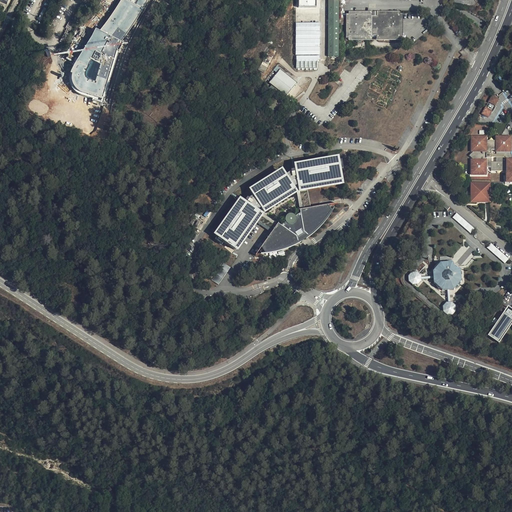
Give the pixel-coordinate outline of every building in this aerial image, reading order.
[(143,9),(147,0),(120,0),(112,14),(100,30),(96,27),(70,72),(69,76),(69,81),(72,87),(77,92),(103,102),(119,50),(123,41),(122,41),(132,26),(143,9)] [(320,68),(320,0),(296,0),(296,68),(320,68)] [(335,0),(324,0),(325,17),(335,17),(335,0)] [(369,14),(346,14),(346,20),(344,20),(344,29),(346,29),(346,35),(368,36),(368,34),(374,34),(374,36),(396,36),(396,14),(374,14),(374,16),(369,16),(369,14)] [(335,25),(325,25),(325,55),(335,56),(335,25)] [(280,69),(269,82),(286,96),(297,83),(280,69)] [(493,104),(497,98),(491,94),(487,101),(493,104)] [(487,116),(490,110),(484,106),(480,113),(487,116)] [(511,155),(509,152),(509,149),(509,134),(495,134),(494,138),(485,138),(484,134),(470,134),(470,149),(474,149),(474,158),(470,158),(470,172),(485,172),(485,166),(490,165),(490,168),(505,168),(505,176),(503,176),(503,181),(511,181),(511,179),(511,155)] [(240,199),(214,236),(238,253),(264,216),(299,194),(345,186),(340,157),(293,165),(295,173),(289,173),(286,175),(282,169),(249,190),(252,197),(248,199),(247,202),(240,199)] [(475,194),(475,199),(480,199),(480,205),(485,205),(485,194),(475,194)] [(278,224),(256,256),(266,255),(273,254),(280,252),(288,250),(294,248),(299,245),(305,242),(311,237),(318,232),(323,226),(328,220),(332,213),(337,204),(300,211),(301,215),(297,218),(295,216),(292,215),(288,215),(286,218),(285,221),(286,224),(281,227),(278,224)] [(470,232),(474,228),(456,213),(453,217),(470,232)] [(491,243),(487,247),(504,263),(508,259),(491,243)] [(458,267),(450,260),(438,261),(430,270),(430,274),(418,276),(418,273),(414,270),(409,270),(406,275),(406,280),(410,283),(415,283),(418,280),(419,278),(431,277),(431,281),(440,289),(444,289),(446,301),(444,302),(441,305),(441,310),(445,314),(450,314),(454,310),(453,304),(450,302),(448,301),(447,289),(453,288),(459,281),(458,267)] [(210,281),(217,286),(229,268),(222,264),(210,281)] [(486,334),(497,341),(511,317),(511,316),(508,314),(503,310),(502,310),(486,334)]
